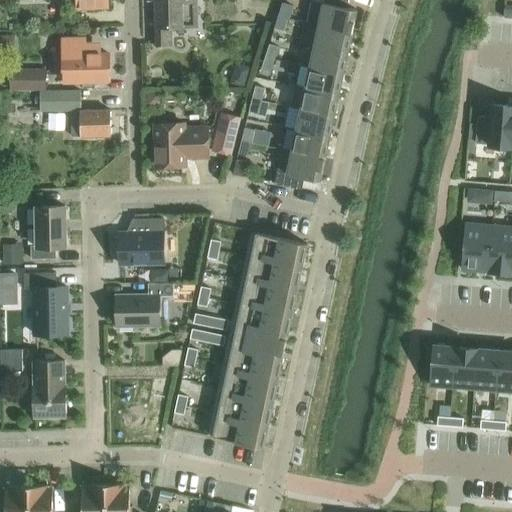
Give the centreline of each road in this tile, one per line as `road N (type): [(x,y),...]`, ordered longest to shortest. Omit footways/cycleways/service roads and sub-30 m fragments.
road 1 (residential): [(96,458),(93,198),(137,196)]
road 2 (residential): [(335,214),(275,481)]
road 3 (residential): [(389,0),(335,214)]
road 4 (residential): [(137,196),(226,192),(335,214)]
road 5 (residential): [(137,196),(135,0)]
road 6 (residential): [(275,481),(169,461),(96,458)]
